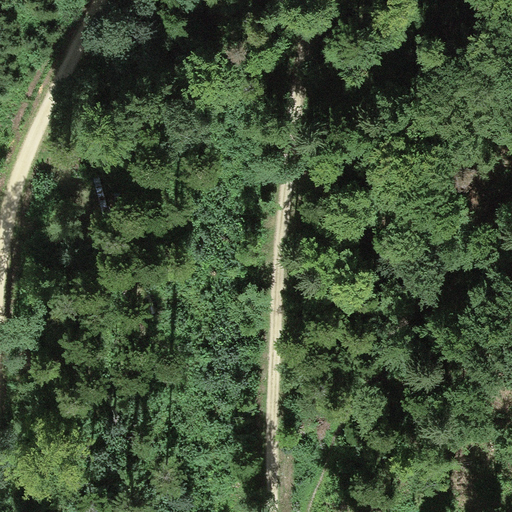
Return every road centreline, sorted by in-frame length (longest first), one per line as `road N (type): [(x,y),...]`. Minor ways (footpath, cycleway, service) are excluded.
road 1 (track): [(265,511),(291,124),(316,0)]
road 2 (track): [(511,186),(394,339),(348,412),(306,511)]
road 3 (track): [(103,0),(37,124),(0,233)]
